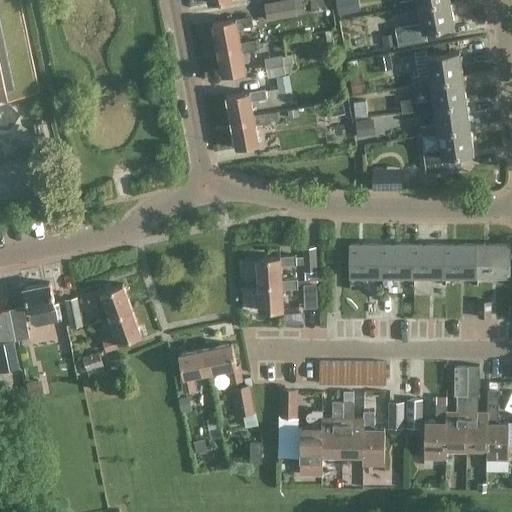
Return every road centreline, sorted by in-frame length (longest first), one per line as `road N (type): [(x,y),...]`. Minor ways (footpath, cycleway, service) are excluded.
road 1 (residential): [(511,208),(338,208),(204,193)]
road 2 (residential): [(511,350),(253,350)]
road 3 (residential): [(0,261),(129,235),(204,193)]
road 4 (residential): [(204,193),(169,0)]
